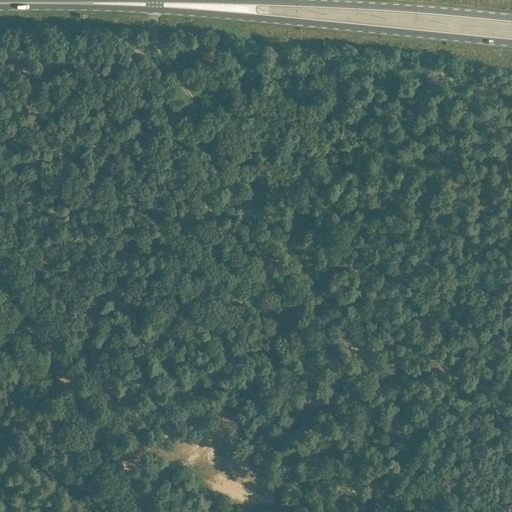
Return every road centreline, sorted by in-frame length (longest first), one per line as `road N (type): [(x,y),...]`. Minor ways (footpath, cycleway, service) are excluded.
road 1 (primary): [(154,4),(511,42)]
road 2 (primary): [(511,18),(268,1),(154,4)]
road 3 (primary): [(0,5),(154,4)]
